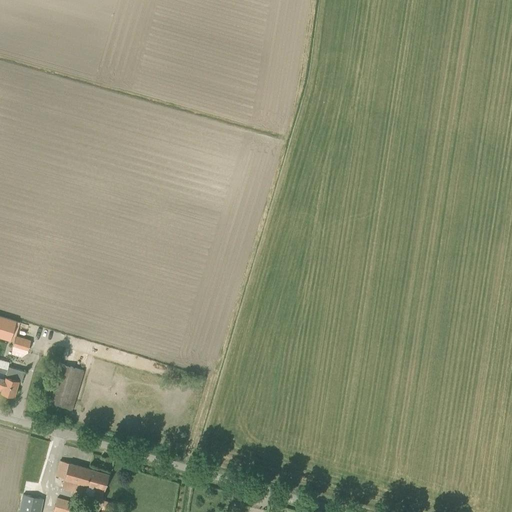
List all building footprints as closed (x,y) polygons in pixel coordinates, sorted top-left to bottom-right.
[(0,336),(10,340),(16,320),(0,315),(0,336)] [(15,336),(12,344),(11,348),(12,348),(27,353),(31,340),(16,335),(15,335),(15,336)] [(88,355),(64,348),(48,402),(72,410),(88,355)] [(5,377),(1,390),(1,393),(14,397),(18,381),(21,382),(24,371),(8,366),(7,370),(5,377)] [(60,460),(57,470),(56,476),(64,478),(61,487),(84,494),(86,486),(95,488),(93,496),(102,499),(104,491),(109,474),(60,460)] [(39,511),(43,498),(22,494),(18,511),(39,511)] [(52,511),(74,511),(77,503),(56,497),(52,511)] [(102,509),(113,511),(115,504),(104,501),(102,509)]
